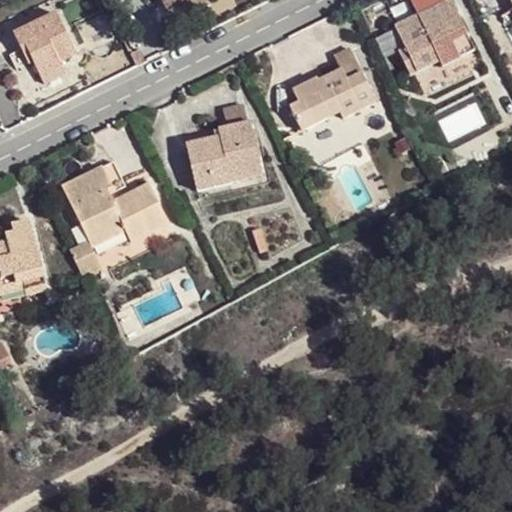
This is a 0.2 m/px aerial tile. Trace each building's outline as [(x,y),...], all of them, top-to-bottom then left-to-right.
[(159,0),(164,11),(183,4),(186,10),(187,12),(208,1),(207,0),(159,0)] [(208,1),(187,12),(190,19),(211,8),(208,1)] [(183,4),(164,11),(167,18),(186,10),(183,4)] [(428,32),(422,18),(410,24),(399,29),(409,49),(401,52),(412,78),(444,65),(446,68),(479,54),(461,17),(428,32)] [(15,40),(21,55),(29,53),(36,68),(40,76),(43,84),(65,74),(62,66),(77,60),(59,21),(15,40)] [(29,53),(21,55),(28,71),(36,68),(29,53)] [(342,109),(344,114),(346,118),(378,105),(364,76),(350,82),(346,72),(321,84),(319,82),(308,88),(296,93),(300,104),(291,109),(302,132),(334,118),(332,113),(342,109)] [(65,74),(43,84),(46,90),(68,80),(65,74)] [(193,145),(200,183),(233,177),(235,186),(269,179),(258,127),(255,127),(252,108),(232,112),(233,122),(235,131),(226,132),(227,140),(193,145)] [(334,118),(344,114),(342,109),(332,113),(334,118)] [(86,183),(66,193),(93,248),(96,254),(126,238),(131,249),(171,229),(153,191),(117,208),(111,197),(117,194),(106,174),(86,183)] [(233,177),(200,183),(202,192),(235,186),(233,177)] [(7,249),(0,250),(0,294),(23,290),(25,300),(50,294),(34,228),(24,230),(14,232),(16,240),(18,246),(7,249)] [(5,242),(7,249),(18,246),(16,240),(5,242)] [(93,248),(75,256),(78,262),(96,254),(93,248)] [(96,254),(78,262),(88,283),(105,274),(96,254)] [(0,305),(25,300),(23,290),(0,294),(0,305)] [(51,301),(50,294),(25,300),(26,307),(51,301)] [(5,346),(0,348),(0,374),(16,367),(5,346)]
